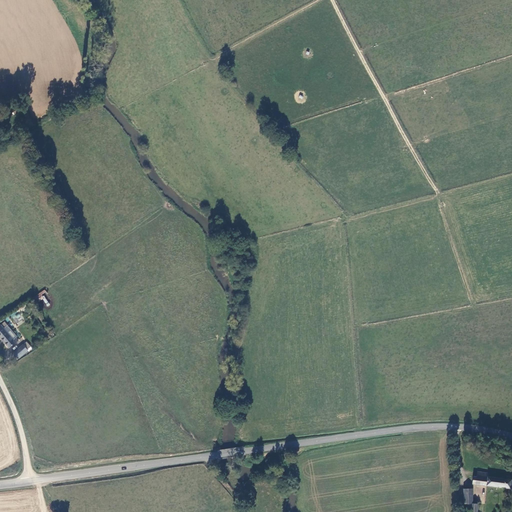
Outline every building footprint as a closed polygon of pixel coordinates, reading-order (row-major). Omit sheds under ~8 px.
[(36,304),(49,295),(45,290),(32,299),(36,304)] [(16,325),(23,323),(19,313),(13,316),(16,325)] [(13,340),(2,326),(0,327),(0,335),(10,348),(16,344),(19,341),(16,338),(13,340)] [(17,357),(27,349),(23,345),(14,354),(17,357)] [(19,359),(28,351),(27,349),(17,357),(19,359)] [(488,477),(489,473),(477,470),(476,477),(473,476),(471,484),(495,487),(496,479),(488,477)] [(509,481),(509,478),(508,477),(507,477),(506,477),(505,477),(504,478),(504,480),(496,479),(495,487),(509,489),(509,481)] [(472,505),(472,490),(465,490),(462,490),(463,505),(467,505),(467,509),(470,509),(470,511),(477,511),(477,505),(472,505)]
